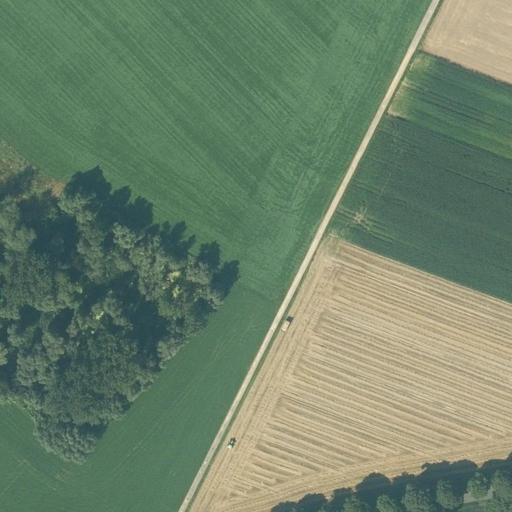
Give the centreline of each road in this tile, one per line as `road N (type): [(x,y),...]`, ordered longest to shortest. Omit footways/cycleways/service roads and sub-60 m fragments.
road 1 (track): [(183,511),(435,0)]
road 2 (secondary): [(379,511),(511,488)]
